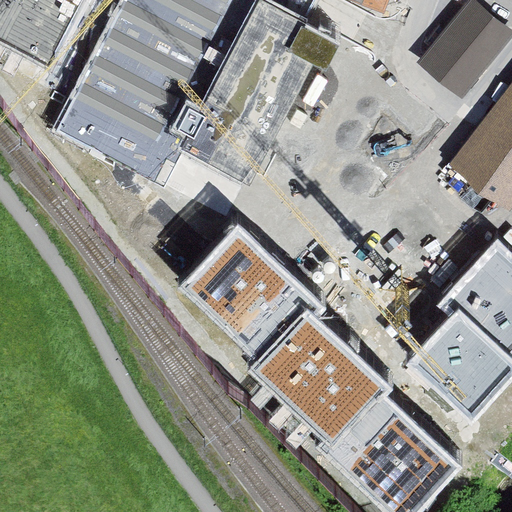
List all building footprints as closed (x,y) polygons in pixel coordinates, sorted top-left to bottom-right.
[(0,0),(0,38),(52,66),(86,0),(0,0)] [(286,0),(127,0),(60,130),(162,183),(180,149),(251,186),(313,68),(326,74),(342,43),(281,11),(286,0)] [(355,0),(384,10),(387,0),(355,0)] [(511,28),(475,0),(473,0),(421,67),(460,98),(495,53),(511,32),(511,28)] [(507,213),(511,207),(511,76),(444,165),(507,213)] [(387,511),(413,511),(455,469),(380,398),(387,390),(312,320),(321,310),(238,231),(184,289),(262,363),(254,371),(328,442),(322,449),(387,511)] [(511,353),(511,259),(498,247),(443,306),(457,319),(414,365),(473,420),(511,377),(511,364),(507,359),(511,353)]
